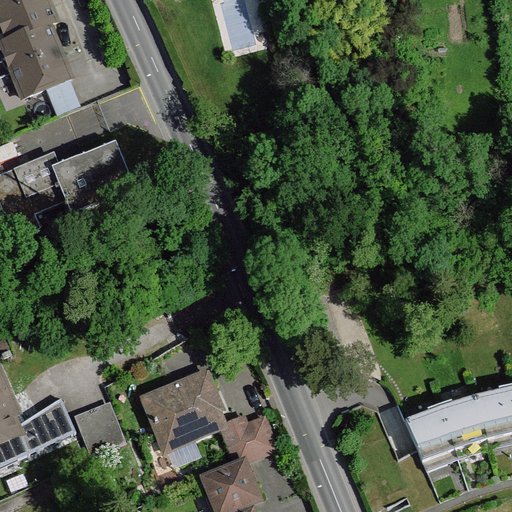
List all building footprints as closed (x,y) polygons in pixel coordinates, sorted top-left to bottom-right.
[(45,13),(39,0),(0,16),(0,19),(9,44),(50,27),(58,24),(52,10),(45,13)] [(0,0),(0,16),(39,0),(0,0)] [(56,41),(50,27),(9,44),(2,47),(13,74),(54,56),(49,44),(56,41)] [(59,70),(54,56),(13,74),(24,100),(45,92),(73,81),(67,67),(59,70)] [(476,143),(454,139),(451,156),(479,162),(480,151),(475,150),(476,143)] [(136,193),(116,146),(60,169),(54,172),(59,184),(29,199),(17,172),(0,178),(0,202),(16,242),(43,231),(37,217),(67,204),(73,219),(136,193)] [(54,157),(17,172),(29,199),(59,184),(54,172),(60,169),(54,157)] [(345,358),(326,303),(301,310),(320,366),(345,358)] [(0,368),(0,448),(25,439),(20,428),(7,400),(12,397),(0,368)] [(173,391),(146,403),(167,452),(225,428),(218,412),(222,410),(208,377),(173,391)] [(501,395),(477,400),(489,443),(509,437),(511,445),(511,444),(511,389),(500,393),(501,395)] [(453,405),(441,409),(459,460),(471,457),(468,449),(489,443),(477,400),(454,408),(453,405)] [(61,401),(20,428),(25,439),(0,448),(0,471),(77,435),(72,425),(61,401)] [(459,460),(441,409),(429,414),(430,416),(406,425),(424,465),(445,457),(447,464),(459,460)] [(99,412),(72,425),(77,435),(88,458),(115,447),(99,412)] [(267,420),(251,426),(265,459),(279,452),(267,420)] [(251,426),(231,434),(245,466),(265,459),(251,426)] [(260,503),(245,466),(206,482),(218,511),(236,511),(248,508),(260,503)]
